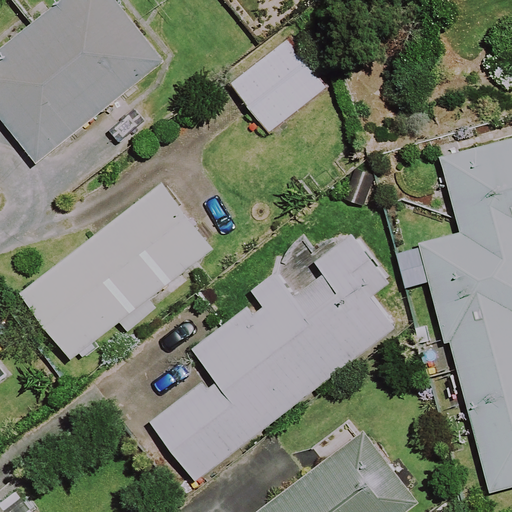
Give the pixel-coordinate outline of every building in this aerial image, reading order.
[(167,66),(115,0),(71,0),(0,56),(0,116),(40,166),(167,66)] [(329,93),(290,42),(232,87),(271,138),(329,93)] [(511,143),(445,162),(465,237),(424,249),(492,497),(511,491),(511,143)] [(75,362),(120,327),(128,338),(162,311),(154,301),(218,251),(168,187),(25,298),(75,362)] [(392,283),(354,232),(196,353),(216,379),(155,426),(198,483),(398,331),(373,298),(392,283)] [(0,345),(10,337),(0,324),(0,387),(8,381),(0,371),(0,345)] [(414,511),(421,507),(396,473),(373,443),(358,455),(344,435),(315,457),(324,469),(287,497),(266,511),(414,511)] [(0,511),(32,511),(14,488),(0,498),(0,511)]
